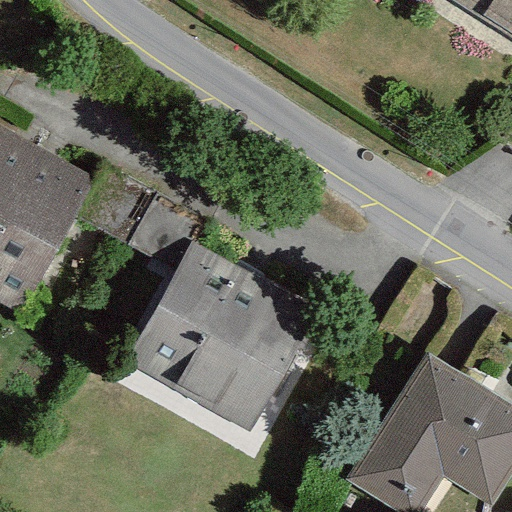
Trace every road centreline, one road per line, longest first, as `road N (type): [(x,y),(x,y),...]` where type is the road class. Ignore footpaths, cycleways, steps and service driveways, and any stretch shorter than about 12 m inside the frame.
road 1 (residential): [(104,0),(511,267)]
road 2 (unknown): [(394,220),(365,249),(339,253),(251,208),(135,123),(67,96)]
